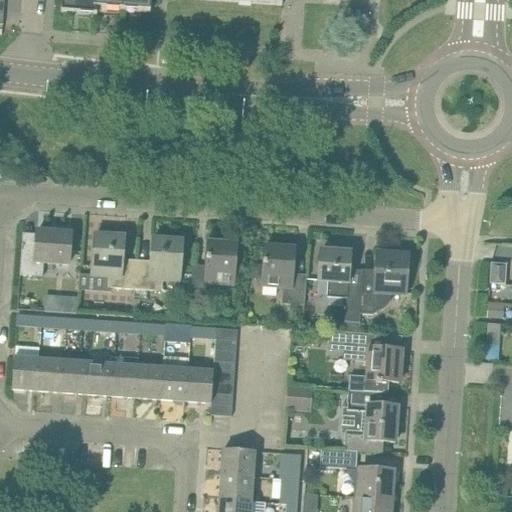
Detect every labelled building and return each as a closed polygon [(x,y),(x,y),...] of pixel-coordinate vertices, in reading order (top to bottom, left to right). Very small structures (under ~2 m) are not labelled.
[(61,0),(61,12),(80,14),(80,13),(78,13),(79,7),(150,13),(150,0),(197,0),(282,6),(282,0),(61,0)] [(68,265),(69,253),(71,233),(37,231),(36,247),(22,246),(20,276),(40,277),(42,277),(43,264),(67,265),(68,265)] [(134,290),(136,262),(122,261),(124,237),(95,235),(92,276),(112,277),(111,288),(134,290)] [(136,262),(134,290),(159,291),(160,280),(180,282),(182,241),(153,239),(151,263),(136,262)] [(233,285),(235,265),(236,245),(208,243),(206,268),(193,267),(193,265),(192,265),(191,285),(190,301),(204,302),(206,283),(233,285)] [(304,306),(305,298),(306,278),(292,277),(294,249),(265,247),(263,265),(263,267),(262,279),(262,286),(283,287),(282,304),(304,306)] [(359,334),(360,315),(361,301),(362,290),(347,289),(347,283),(348,283),(350,253),(320,251),(318,281),(328,282),(327,296),(345,298),(343,333),(345,333),(359,334)] [(361,301),(360,315),(373,315),(373,314),(375,314),(375,311),(382,309),(387,305),(390,299),(390,293),(405,294),(408,257),(376,255),(375,271),(363,270),(362,290),(361,301)] [(489,284),(493,284),(505,285),(506,264),(490,263),(489,284)] [(250,265),(249,279),(262,279),(263,267),(263,265),(250,265)] [(68,298),(66,313),(76,314),(78,298),(68,298)] [(503,319),(504,307),(488,306),(487,318),(503,319)] [(41,327),(42,317),(17,315),(16,325),(41,327)] [(42,317),(41,327),(66,329),(67,319),(42,317)] [(67,319),(66,329),(91,331),(91,320),(67,319)] [(91,320),(91,331),(116,333),(117,322),(91,320)] [(117,322),(116,333),(140,334),(141,324),(117,322)] [(141,324),(140,334),(165,336),(166,326),(141,324)] [(487,324),(486,344),(499,345),(501,325),(487,324)] [(166,326),(165,336),(190,338),(191,327),(166,326)] [(191,327),(190,338),(215,340),(216,329),(191,327)] [(215,340),(216,340),(237,341),(237,331),(216,329),(215,340)] [(304,330),(291,329),(290,346),(303,346),(304,330)] [(344,352),(343,361),(369,362),(368,377),(350,376),(349,392),(367,393),(381,394),(386,394),(387,382),(399,383),(401,351),(380,349),(381,335),(361,334),(359,334),(345,333),(344,352)] [(216,340),(215,351),(236,352),(237,341),(216,340)] [(235,363),(236,352),(215,351),(214,362),(235,363)] [(36,392),(39,360),(14,358),(11,390),(36,392)] [(136,399),(138,367),(139,359),(126,358),(125,366),(113,365),(111,397),(136,399)] [(36,392),(61,394),(63,362),(39,360),(36,392)] [(88,364),(63,362),(61,394),(86,395),(88,364)] [(214,362),(213,372),(234,374),(235,363),(214,362)] [(113,365),(88,364),(86,395),(111,397),(113,365)] [(136,399),(161,401),(163,369),(138,367),(136,399)] [(188,371),(163,369),(161,401),(186,402),(188,371)] [(213,372),(188,371),(186,402),(211,404),(213,372)] [(234,374),(213,372),(213,383),(234,385),(234,374)] [(212,394),(233,395),(234,385),(213,383),(212,394)] [(310,412),(312,391),(287,388),(285,410),(310,412)] [(381,394),(367,393),(349,392),(347,408),(343,408),(341,416),(341,425),(341,433),(341,439),(342,444),(343,446),(345,446),(345,451),(357,452),(381,454),(382,442),(395,443),(397,408),(380,406),(381,394)] [(232,406),(233,395),(212,394),(211,405),(232,406)] [(231,417),(232,406),(211,405),(210,416),(231,417)] [(321,449),(320,468),(355,471),(357,452),(345,451),(321,449)] [(221,475),(253,477),(255,452),(223,450),(221,475)] [(279,479),(299,481),(300,456),(281,455),(279,479)] [(360,469),(358,499),(391,501),(393,471),(360,469)] [(221,475),(219,500),(251,502),(253,477),(221,475)] [(299,481),(279,479),(279,481),(280,481),(278,504),(297,506),(299,481)] [(494,485),(494,497),(507,498),(508,489),(504,485),(494,485)] [(390,511),(391,501),(358,499),(358,511),(352,511),(351,511),(390,511)] [(219,500),(218,511),(250,511),(251,502),(219,500)]
